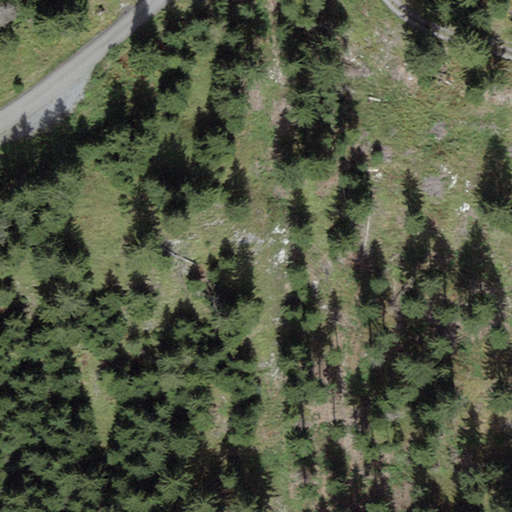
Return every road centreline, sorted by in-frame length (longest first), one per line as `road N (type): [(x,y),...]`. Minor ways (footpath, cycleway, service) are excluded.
road 1 (track): [(0,121),(156,0)]
road 2 (track): [(511,72),(411,28),(383,0)]
